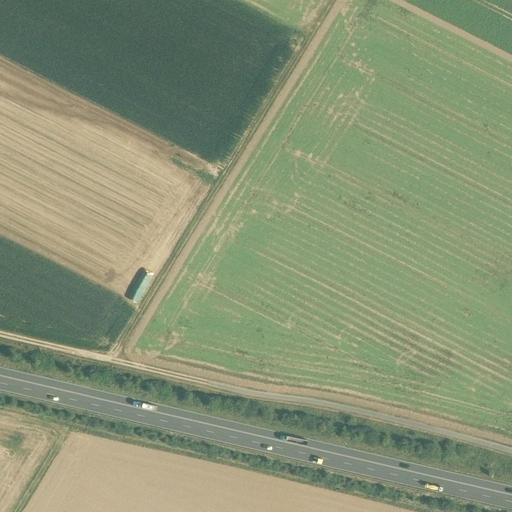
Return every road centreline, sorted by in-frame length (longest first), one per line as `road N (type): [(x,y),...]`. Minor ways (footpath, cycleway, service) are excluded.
road 1 (trunk): [(0,379),(511,498)]
road 2 (track): [(115,362),(343,0)]
road 3 (track): [(115,362),(511,450)]
